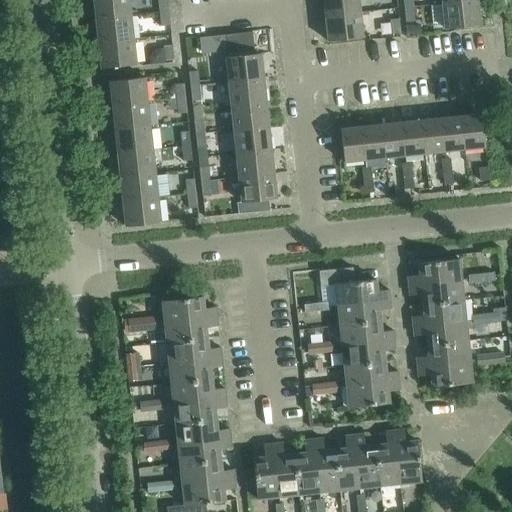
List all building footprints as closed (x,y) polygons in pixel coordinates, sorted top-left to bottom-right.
[(92,0),(95,18),(129,14),(127,0),(92,0)] [(157,0),(159,11),(168,10),(166,0),(157,0)] [(357,0),(322,0),(324,16),(359,12),(357,0)] [(476,0),(473,0),(441,3),(444,28),(479,25),(476,0)] [(403,8),(405,22),(414,21),(412,7),(403,8)] [(160,26),(169,25),(168,10),(159,11),(160,26)] [(359,12),(324,16),(327,41),(362,37),(359,12)] [(95,18),(97,42),(132,38),(129,14),(95,18)] [(398,18),(397,18),(389,19),(391,34),(400,33),(398,18)] [(420,25),(406,26),(407,37),(421,35),(420,25)] [(251,32),(223,35),(225,57),(228,82),(262,78),(259,53),(254,54),(251,32)] [(132,38),(97,42),(100,67),(135,63),(132,38)] [(163,48),(163,49),(164,60),(173,59),(171,44),(162,45),(163,48)] [(155,49),(149,57),(150,65),(164,63),(164,60),(163,49),(163,48),(155,49)] [(190,86),(198,85),(197,70),(188,71),(190,86)] [(111,105),(147,101),(144,76),(108,80),(111,105)] [(262,78),(228,82),(230,105),(265,102),(262,78)] [(176,99),(185,98),(183,83),(174,84),(176,99)] [(198,85),(190,86),(191,101),(200,100),(198,85)] [(185,98),(176,99),(177,113),(186,112),(185,98)] [(111,105),(114,129),(149,125),(147,101),(111,105)] [(265,102),(230,105),(233,129),(267,125),(265,102)] [(460,116),(463,149),(484,146),(481,113),(460,116)] [(440,118),(443,151),(463,149),(460,116),(440,118)] [(195,134),(204,133),(202,118),(193,119),(195,134)] [(420,120),(424,153),(443,151),(440,118),(420,120)] [(400,122),(404,155),(424,153),(420,120),(400,122)] [(380,124),(384,157),(404,155),(400,122),(380,124)] [(384,157),(380,124),(360,126),(364,159),(384,157)] [(114,129),(116,153),(152,150),(149,125),(114,129)] [(267,125),(233,129),(235,153),(270,149),(267,125)] [(343,161),(364,159),(360,126),(340,128),(343,161)] [(181,146),(190,145),(188,131),(179,132),(181,146)] [(204,133),(195,134),(196,148),(205,147),(204,133)] [(190,145),(181,146),(183,161),(192,160),(190,145)] [(270,149),(235,153),(238,177),(272,173),(270,149)] [(116,153),(119,177),(154,173),(152,150),(116,153)] [(442,172),(450,171),(449,159),(441,160),(442,172)] [(402,176),(411,176),(409,163),(401,164),(402,176)] [(200,181),(209,180),(207,166),(198,167),(200,181)] [(362,181),(371,180),(370,167),(361,168),(362,181)] [(479,181),(488,180),(486,167),(478,168),(479,181)] [(450,171),(442,172),(443,185),(452,184),(450,171)] [(121,201),(157,197),(154,173),(119,177),(121,201)] [(161,194),(170,193),(168,173),(159,173),(161,194)] [(272,173),(238,177),(241,202),(275,198),(272,173)] [(411,176),(402,176),(403,189),(412,188),(411,176)] [(186,194),(195,193),(194,179),(185,180),(186,194)] [(209,180),(200,181),(201,196),(210,195),(209,180)] [(371,180),(362,181),(364,193),(372,192),(371,180)] [(195,193),(186,194),(188,209),(197,208),(195,193)] [(157,197),(121,201),(124,226),(159,222),(157,197)] [(408,286),(461,280),(458,258),(417,263),(418,275),(407,276),(408,286)] [(336,304),(388,298),(387,289),(376,291),(375,278),(353,281),(351,267),(318,270),(319,286),(334,284),(336,304)] [(480,274),(481,282),(494,281),(493,272),(480,274)] [(481,282),(480,274),(466,275),(467,284),(481,282)] [(461,280),(408,286),(409,296),(421,294),(422,304),(463,300),(461,280)] [(163,322),(216,316),(215,306),(202,308),(201,296),(181,298),(181,292),(160,294),(161,300),(163,322)] [(338,324),(379,320),(378,309),(389,308),(388,298),(336,304),(338,324)] [(328,300),(314,302),(315,311),(328,309),(328,300)] [(463,300),(422,304),(423,316),(411,317),(412,326),(465,321),(463,300)] [(303,312),(315,311),(314,302),(302,303),(303,312)] [(485,314),(486,323),(499,322),(498,313),(485,314)] [(486,323),(485,314),(471,315),(472,324),(486,323)] [(166,342),(206,337),(204,327),(217,326),(216,316),(163,322),(166,342)] [(142,318),(144,330),(157,329),(155,317),(142,318)] [(144,330),(142,318),(128,319),(129,332),(144,330)] [(379,320),(338,324),(340,344),(393,339),(392,329),(380,330),(379,320)] [(465,321),(412,326),(413,336),(425,334),(426,345),(467,341),(465,321)] [(206,337),(166,342),(168,362),(220,357),(219,347),(207,348),(206,337)] [(393,339),(340,344),(343,365),(383,360),(382,350),(394,349),(393,339)] [(319,342),(320,351),(333,349),(332,341),(319,342)] [(467,341),(426,345),(427,355),(415,357),(416,367),(469,361),(467,341)] [(320,351),(319,342),(306,344),(307,352),(320,351)] [(490,355),(490,363),(503,362),(502,353),(490,355)] [(126,367),(134,366),(133,354),(124,355),(126,367)] [(490,363),(490,355),(476,356),(477,365),(490,363)] [(220,357),(168,362),(170,382),(210,378),(209,368),(221,366),(220,357)] [(383,360),(343,365),(345,385),(397,380),(396,371),(384,372),(383,360)] [(469,361),(416,367),(417,377),(429,375),(430,387),(472,383),(469,361)] [(134,366),(126,367),(127,380),(135,379),(134,366)] [(210,378),(170,382),(172,403),(225,397),(224,388),(211,389),(210,378)] [(397,380),(345,385),(347,407),(388,402),(386,391),(398,389),(397,380)] [(323,383),(324,392),(337,391),(336,382),(323,383)] [(324,392),(323,383),(311,384),(311,389),(304,390),(304,399),(311,393),(324,392)] [(225,397),(172,403),(174,423),(214,418),(213,408),(226,406),(225,397)] [(151,401),(152,409),(165,408),(164,399),(151,401)] [(152,409),(151,401),(139,402),(140,411),(152,409)] [(214,418),(174,423),(177,443),(229,437),(228,428),(216,430),(214,418)] [(393,430),(399,483),(420,480),(415,439),(404,441),(403,429),(393,430)] [(374,444),(378,485),(399,483),(393,430),(384,431),(385,443),(374,444)] [(352,435),(358,487),(378,485),(374,444),(363,445),(362,434),(352,435)] [(334,448),(338,489),(358,487),(352,435),(343,436),(344,447),(334,448)] [(179,464),(219,459),(218,448),(230,447),(229,437),(177,443),(179,464)] [(312,439),(317,492),(338,489),(334,448),(323,449),(322,438),(312,439)] [(293,452),(298,494),(317,492),(312,439),(303,440),(304,451),(293,452)] [(156,441),(157,450),(169,448),(168,440),(156,441)] [(157,450),(156,441),(143,443),(143,451),(157,450)] [(298,494),(293,452),(283,453),(281,443),(271,444),(277,496),(298,494)] [(277,496),(271,444),(262,445),(263,456),(251,457),(256,498),(277,496)] [(219,459),(179,464),(181,484),(234,478),(233,469),(220,470),(219,459)] [(234,478),(181,484),(183,504),(165,506),(166,511),(205,511),(205,503),(223,501),(222,489),(235,488),(234,478)] [(173,479),(160,481),(161,490),(174,489),(173,479)] [(148,492),(161,490),(160,481),(147,482),(148,492)] [(357,508),(364,507),(363,494),(355,495),(357,508)] [(315,511),(318,511),(324,511),(323,498),(314,499),(315,511)] [(274,511),(282,511),(282,503),(273,504),(274,511)]
